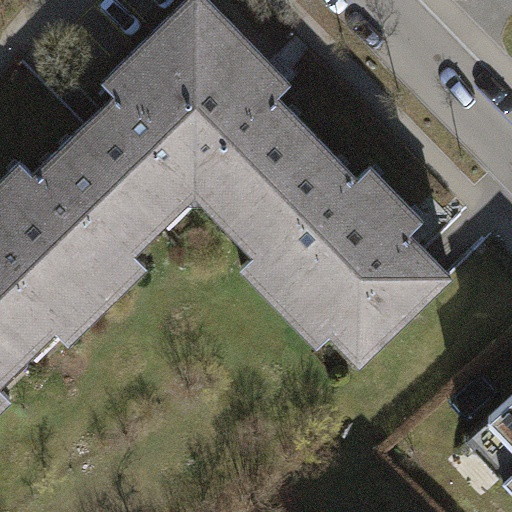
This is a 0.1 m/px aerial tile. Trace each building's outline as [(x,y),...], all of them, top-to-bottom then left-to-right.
[(151,211),(181,183),(211,183),(239,212),(318,136),(278,95),(291,82),(211,0),(185,0),(103,80),(116,93),(75,133),(151,211)] [(123,239),(151,211),(75,133),(33,173),(21,160),(0,180),(0,328),(16,344),(44,317),(68,341),(147,265),(123,239)] [(358,177),(318,136),(239,212),(267,241),(241,265),(318,344),(344,320),(373,350),(452,274),(410,231),(423,218),(371,165),(358,177)] [(0,385),(0,359),(16,344),(0,328),(0,408),(11,397),(0,385)] [(511,484),(511,394),(489,415),(511,438),(511,467),(504,476),(511,484)]
